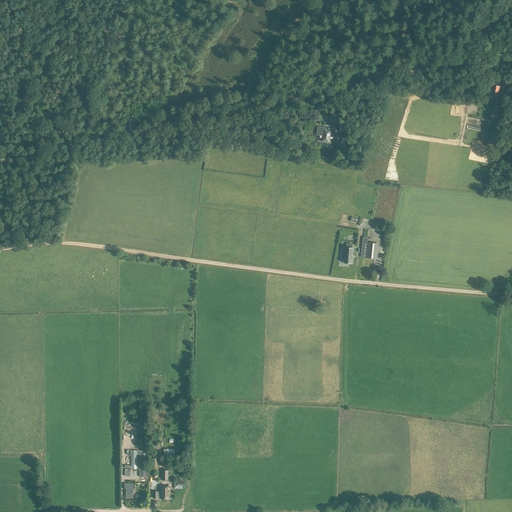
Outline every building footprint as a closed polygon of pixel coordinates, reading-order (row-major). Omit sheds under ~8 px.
[(492,94),(499,95),(500,87),(493,86),(492,94)] [(503,119),(504,113),(498,112),(497,118),(496,118),(495,123),(500,123),(501,118),(503,119)] [(334,138),(335,129),(329,128),(328,131),(327,130),(327,128),(321,127),(319,136),(323,136),(322,142),(329,143),(330,137),(334,138)] [(353,264),(354,248),(353,248),(353,244),(347,243),(347,247),(345,247),(345,253),(343,253),(343,258),(344,258),(344,263),(353,264)] [(368,243),(366,257),(364,257),(363,268),(373,269),(373,263),(373,259),(376,259),(378,244),(368,243)] [(148,451),(140,451),(140,477),(148,477),(148,451)] [(133,494),(130,494),(130,489),(133,489),(134,479),(126,479),(125,487),(126,487),(126,498),(133,498),(133,494)] [(158,492),(154,492),(154,499),(171,499),(171,487),(161,487),(161,492),(158,492)]
